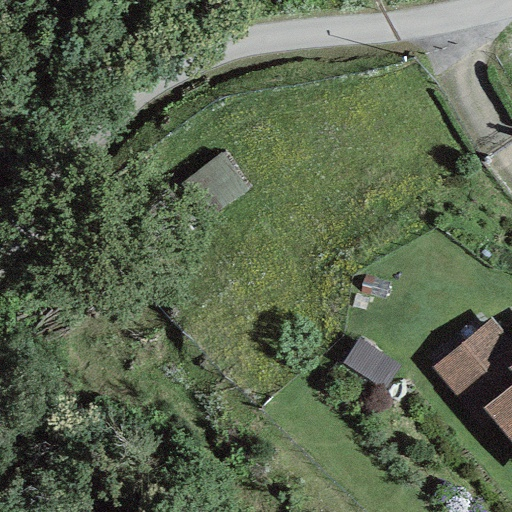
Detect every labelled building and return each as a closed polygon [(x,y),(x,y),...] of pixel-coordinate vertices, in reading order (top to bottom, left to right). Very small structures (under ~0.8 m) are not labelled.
[(205,220),(245,191),(219,155),(178,184),(205,220)] [(384,299),(389,284),(366,276),(361,292),(384,299)] [(511,346),(491,321),(432,370),(471,418),(482,409),(511,384),(511,373),(509,370),(511,367),(511,346)] [(383,393),(400,366),(357,339),(340,365),(383,393)] [(511,384),(482,409),(511,444),(511,367),(509,370),(511,373),(511,384)]
